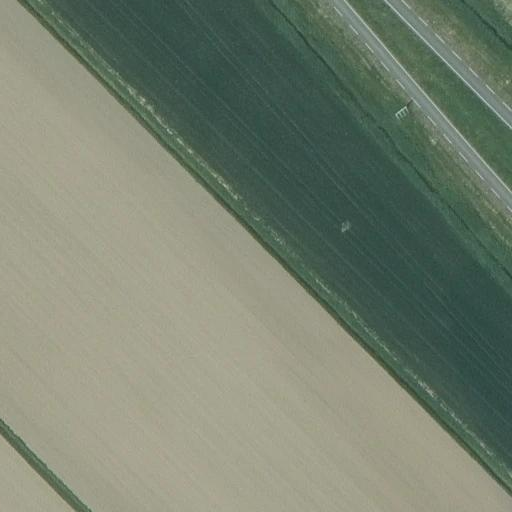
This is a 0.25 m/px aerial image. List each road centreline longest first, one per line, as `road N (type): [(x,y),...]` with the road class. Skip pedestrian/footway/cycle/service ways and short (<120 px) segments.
road 1 (tertiary): [(332,0),(511,204)]
road 2 (tertiary): [(511,119),(394,0)]
